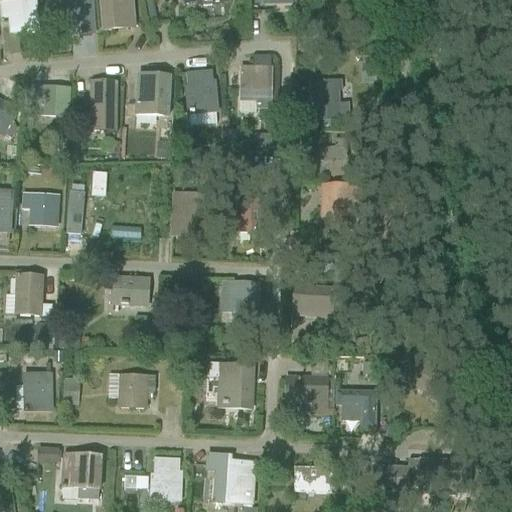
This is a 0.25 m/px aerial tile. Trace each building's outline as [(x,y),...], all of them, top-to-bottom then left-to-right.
[(89,0),(65,0),(67,30),(79,30),(80,39),(88,39),(87,29),(91,29),(89,0)] [(98,0),(99,3),(102,33),(113,33),(112,23),(133,21),(131,0),(98,0)] [(33,2),(0,5),(0,14),(1,21),(9,20),(9,29),(36,26),(34,6),(33,2)] [(153,8),(145,10),(148,24),(156,23),(153,8)] [(373,67),(359,68),(360,80),(374,79),(373,67)] [(252,79),(239,79),(239,105),(239,115),(255,115),(255,113),(259,113),(259,125),(256,124),(255,146),(269,146),(269,125),(269,113),(271,113),(271,71),(270,71),(253,71),(252,71),(252,79)] [(211,74),(185,76),(187,96),(190,130),(216,128),(211,74)] [(137,78),(135,109),(135,118),(167,120),(169,80),(137,78)] [(335,84),(307,86),(309,124),(337,123),(336,111),(338,111),(338,107),(336,107),(335,94),(339,93),(339,85),(335,86),(335,84)] [(97,102),(89,101),(89,131),(102,132),(102,134),(116,135),(116,132),(115,132),(115,85),(103,85),(103,87),(98,87),(97,102)] [(32,90),(30,110),(30,118),(66,120),(68,92),(32,90)] [(0,135),(10,141),(16,131),(9,127),(16,115),(7,110),(5,113),(0,110),(0,135)] [(69,150),(70,129),(58,129),(57,149),(69,150)] [(333,152),(325,152),(316,153),(318,179),(347,177),(345,143),(333,144),(333,152)] [(102,144),(102,156),(119,157),(120,145),(102,144)] [(155,146),(154,161),(166,163),(168,148),(155,146)] [(172,146),(170,160),(182,161),(184,147),(172,146)] [(0,156),(0,166),(9,167),(10,157),(0,156)] [(90,176),(88,199),(103,200),(105,177),(90,176)] [(28,195),(59,196),(60,186),(28,185),(28,195)] [(350,190),(321,190),(321,200),(331,201),(330,221),(331,221),(331,233),(351,233),(351,221),(360,221),(360,200),(350,200),(350,190)] [(10,195),(0,194),(0,234),(8,235),(10,195)] [(171,194),(169,232),(194,233),(194,239),(202,239),(205,196),(171,194)] [(77,239),(83,196),(70,195),(65,237),(77,239)] [(23,196),(23,197),(22,213),(30,213),(29,221),(55,223),(57,198),(23,196)] [(221,203),(220,235),(260,237),(262,205),(221,203)] [(3,314),(14,315),(14,318),(39,320),(40,308),(41,279),(16,277),(15,298),(4,297),(3,314)] [(111,282),(110,302),(110,306),(119,306),(119,308),(127,308),(127,307),(146,308),(147,284),(111,282)] [(258,287),(218,286),(218,316),(229,316),(228,327),(256,328),(258,287)] [(292,291),(289,331),(290,331),(291,317),(344,321),(344,318),(342,318),(344,304),(344,296),(345,296),(345,295),(292,291)] [(51,308),(40,308),(39,320),(50,320),(51,308)] [(138,322),(138,337),(139,337),(153,338),(156,338),(157,323),(138,322)] [(174,351),(187,349),(186,336),(173,338),(174,351)] [(139,337),(138,349),(152,350),(153,338),(139,337)] [(418,391),(427,397),(441,376),(405,353),(391,375),(401,381),(404,375),(411,379),(410,381),(414,384),(415,382),(421,386),(418,391)] [(248,414),(250,368),(207,366),(206,380),(215,380),(214,413),(248,414)] [(119,372),(118,403),(118,411),(146,412),(146,403),(152,404),(153,380),(148,380),(148,373),(119,372)] [(23,379),(23,389),(15,390),(15,410),(24,410),(24,414),(50,413),(49,378),(23,379)] [(62,382),(60,408),(77,409),(78,383),(62,382)] [(285,382),(284,404),(314,404),(314,417),(331,418),(331,382),(285,382)] [(374,396),(336,395),(336,407),(340,407),(340,423),(360,424),(360,432),(373,432),(374,396)] [(210,504),(225,505),(251,507),(253,467),(230,466),(231,458),(205,457),(204,476),(211,476),(210,504)] [(63,458),(61,491),(61,501),(97,503),(99,460),(63,458)] [(156,502),(177,502),(179,503),(181,474),(178,474),(179,463),(153,461),(151,499),(150,502),(156,503),(156,502)] [(371,493),(390,494),(406,495),(407,480),(418,481),(417,496),(467,498),(468,465),(407,462),(407,472),(372,470),(371,493)] [(343,497),(343,472),(305,471),(295,471),(294,487),(294,495),(304,496),(343,497)]
